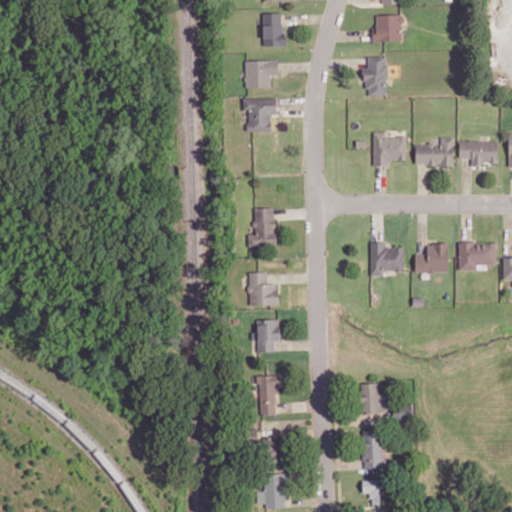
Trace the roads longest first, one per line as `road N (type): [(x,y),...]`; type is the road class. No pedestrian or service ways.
road 1 (residential): [(327,511),(314,120),(337,0)]
road 2 (residential): [(316,201),(511,202)]
